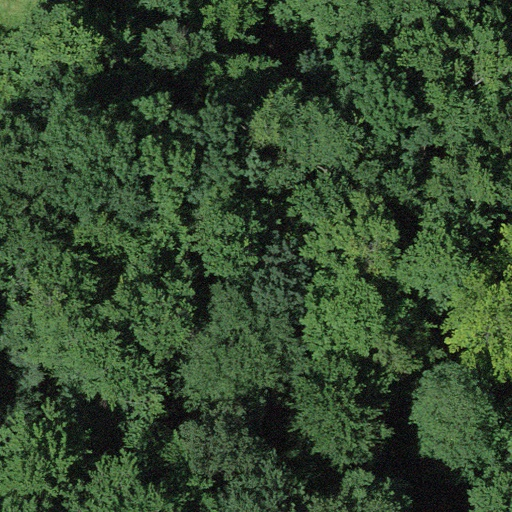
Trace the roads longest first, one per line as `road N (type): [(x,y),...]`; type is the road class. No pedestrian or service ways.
road 1 (track): [(0,439),(259,402),(511,395)]
road 2 (track): [(511,303),(334,299),(0,315)]
